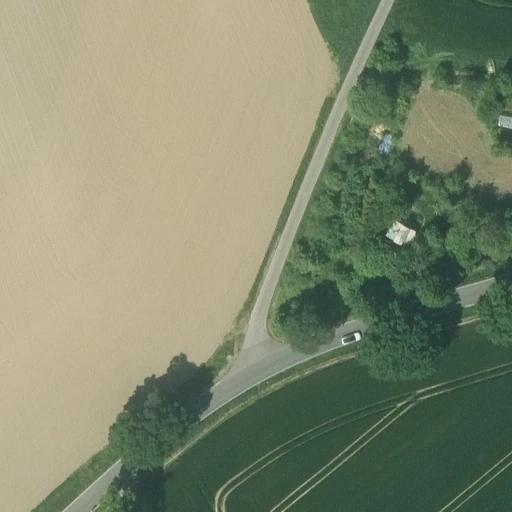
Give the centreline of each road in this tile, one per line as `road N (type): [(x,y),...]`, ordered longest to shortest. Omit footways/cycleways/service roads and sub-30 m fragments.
road 1 (unclassified): [(229,387),(392,0)]
road 2 (secondary): [(229,387),(352,334),(511,285)]
road 3 (secondary): [(117,476),(229,387)]
